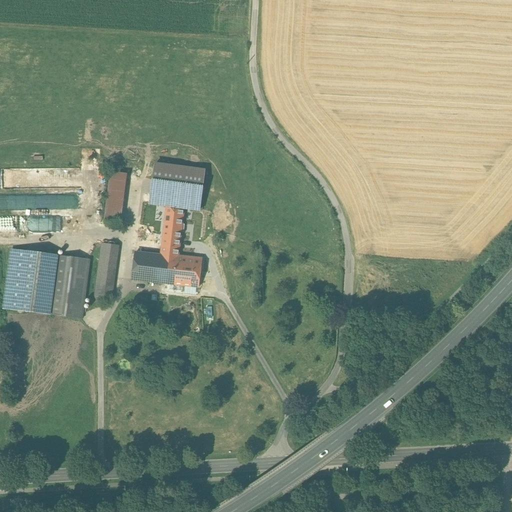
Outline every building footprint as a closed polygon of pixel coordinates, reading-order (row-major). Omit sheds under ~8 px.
[(205,171),(155,164),(150,204),(184,208),(199,210),(205,171)] [(124,174),(111,172),(105,220),(118,222),(124,174)] [(184,208),(167,206),(161,255),(178,257),(184,208)] [(119,246),(102,243),(98,273),(115,275),(119,246)] [(57,256),(13,250),(6,309),(49,315),(57,256)] [(161,255),(136,252),(132,280),(175,285),(178,257),(161,255)] [(178,257),(175,285),(199,288),(202,259),(200,259),(200,254),(199,252),(195,252),(193,253),(192,258),(178,257)] [(89,260),(57,256),(49,315),(82,319),(89,260)] [(115,275),(98,273),(95,297),(112,299),(115,275)]
